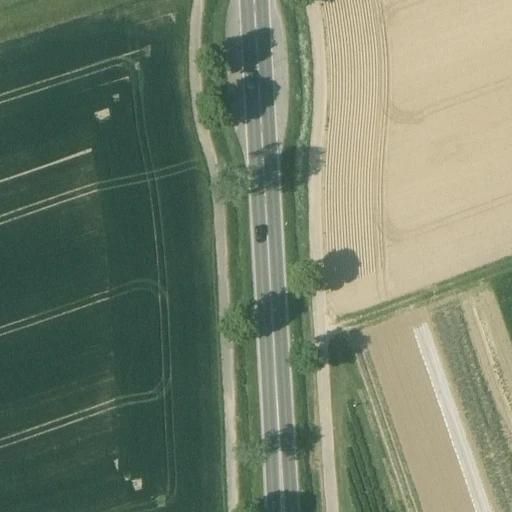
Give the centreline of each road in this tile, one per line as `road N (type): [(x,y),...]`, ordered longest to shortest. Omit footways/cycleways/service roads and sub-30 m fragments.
road 1 (track): [(198,0),(194,85),(215,185),(231,511)]
road 2 (track): [(333,511),(314,179),(321,76),(311,0)]
road 3 (secondary): [(253,0),(283,511)]
road 4 (track): [(511,268),(320,339)]
